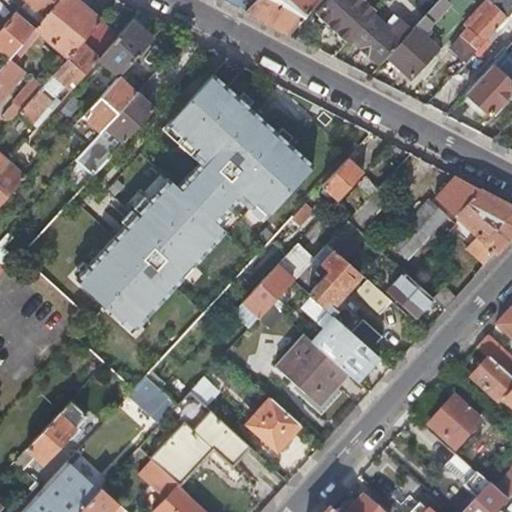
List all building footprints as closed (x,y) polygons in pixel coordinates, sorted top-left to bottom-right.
[(27,0),(46,15),(58,0),(27,0)] [(68,56),(81,42),(101,19),(77,0),(58,0),(46,15),(39,22),(36,27),(68,56)] [(227,0),(245,9),(254,0),(227,0)] [(254,0),(245,9),(289,32),(319,0),(254,0)] [(326,0),(315,12),(347,41),(350,38),(372,13),(375,10),(364,0),(326,0)] [(456,6),(448,0),(437,0),(412,28),(401,40),(387,56),(410,76),(436,48),(418,32),(438,10),(446,17),(456,6)] [(511,10),(511,0),(492,0),(492,1),(508,15),(511,10)] [(508,15),(492,1),(455,41),(471,55),(508,15)] [(10,58),(36,27),(39,22),(21,6),(0,31),(0,49),(9,58),(10,58)] [(350,38),(379,64),(387,56),(401,40),(412,28),(399,17),(389,28),(385,25),(372,13),(350,38)] [(399,17),(395,14),(385,25),(389,28),(399,17)] [(98,58),(119,76),(153,39),(132,21),(98,58)] [(511,78),(511,77),(511,36),(491,60),(511,78)] [(71,89),(98,58),(81,42),(68,56),(54,73),(71,89)] [(0,101),(25,71),(10,58),(9,58),(0,68),(0,101)] [(511,80),(493,64),(463,97),(486,118),(511,88),(511,80)] [(70,279),(130,334),(223,231),(213,222),(230,199),(258,221),(310,164),(209,75),(156,129),(195,166),(170,191),(159,182),(70,279)] [(106,126),(137,93),(119,76),(70,130),(75,135),(87,122),(99,133),(106,126)] [(23,108),(42,86),(33,79),(14,101),(23,108)] [(36,127),(40,123),(34,118),(54,96),(42,86),(23,108),(19,112),(36,127)] [(123,142),(154,109),(137,93),(106,126),(123,142)] [(81,187),(92,166),(79,158),(67,180),(81,187)] [(363,173),(347,158),(323,184),(328,189),(339,199),(363,173)] [(0,206),(25,179),(6,161),(0,168),(0,206)] [(356,211),(377,189),(365,178),(345,200),(356,211)] [(467,247),(485,264),(511,235),(511,206),(460,179),(440,200),(475,232),(469,238),(473,241),(467,247)] [(355,227),(358,231),(392,194),(381,184),(377,189),(356,211),(347,221),(355,227)] [(325,192),(335,202),(339,199),(328,189),(325,192)] [(430,201),(391,243),(405,257),(445,215),(430,201)] [(300,208),(309,217),(315,210),(306,202),(300,208)] [(300,208),(292,217),(301,225),(309,217),(300,208)] [(327,243),(335,251),(350,234),(349,233),(355,227),(347,221),(327,243)] [(298,242),(243,300),(260,315),(270,303),(293,280),(304,267),(314,257),(298,242)] [(326,310),(360,273),(335,251),(327,243),(316,254),(323,261),(321,263),(322,265),(321,272),(324,275),(317,283),(311,278),(313,276),(304,267),(293,280),(301,287),(326,310)] [(420,321),(437,302),(433,298),(403,272),(386,291),(420,321)] [(378,315),(390,301),(366,279),(357,290),(358,297),(378,315)] [(293,280),(270,303),(279,311),(301,287),(293,280)] [(437,302),(445,309),(455,298),(443,287),(433,298),(437,302)] [(270,303),(260,315),(269,324),(280,312),(279,311),(270,303)] [(511,360),(487,338),(476,350),(488,360),(511,382),(511,310),(497,327),(511,341),(511,360)] [(333,316),(369,350),(380,338),(360,320),(354,327),(337,312),(333,316)] [(347,374),(355,381),(357,379),(359,381),(368,372),(365,369),(376,356),(369,350),(333,316),(332,315),(322,327),(327,333),(316,345),(347,374)] [(318,406),(347,374),(316,345),(305,335),(276,367),(318,406)] [(141,380),(113,353),(104,363),(132,390),(141,380)] [(497,404),(511,386),(511,382),(488,360),(470,380),(497,404)] [(73,389),(96,376),(88,363),(65,376),(73,389)] [(189,389),(207,403),(217,389),(199,375),(189,389)] [(160,390),(145,376),(141,380),(132,390),(129,393),(161,422),(177,404),(160,390)] [(189,391),(173,376),(160,390),(177,404),(189,391)] [(511,394),(504,403),(511,411),(511,469),(493,490),(507,503),(511,497),(511,394)] [(276,450),(299,424),(270,397),(247,423),(276,450)] [(453,398),(428,426),(454,450),(479,422),(453,398)] [(14,460),(23,469),(35,456),(42,462),(86,414),(70,399),(14,460)] [(231,466),(249,446),(208,409),(190,428),(182,420),(149,456),(177,482),(179,484),(213,449),(231,466)] [(100,487),(111,497),(149,456),(138,446),(100,487)] [(249,449),(239,460),(258,478),(268,468),(249,449)] [(498,511),(507,503),(493,490),(480,478),(449,450),(439,462),(464,485),(463,487),(476,500),(465,511),(498,511)] [(76,511),(100,487),(69,457),(18,511),(76,511)] [(178,511),(209,511),(179,484),(177,482),(162,499),(178,511)] [(76,511),(107,511),(117,502),(111,497),(100,487),(76,511)] [(511,511),(511,497),(507,503),(498,511),(511,511)] [(378,511),(363,498),(349,511),(378,511)]
